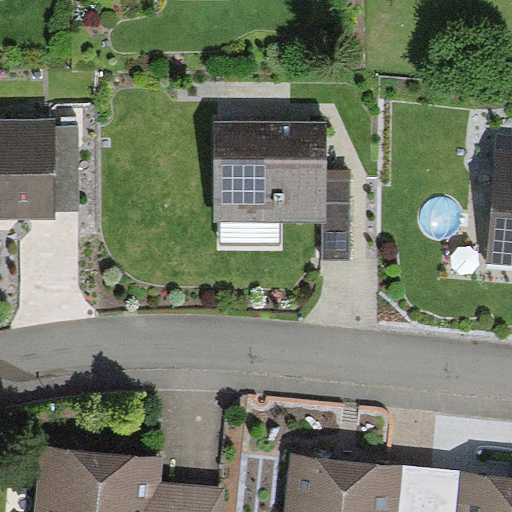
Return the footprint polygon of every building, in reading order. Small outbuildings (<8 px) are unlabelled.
[(54,109),(0,109),(0,210),(55,210),(55,203),(80,203),(79,117),(54,118),(54,109)] [(324,113),(217,113),(218,214),(324,214),(324,165),(324,113)] [(511,137),(500,136),(490,255),(511,257),(511,137)] [(350,165),(324,165),(324,214),(325,254),(351,253),(350,165)] [(167,448),(43,436),(35,511),(223,511),(227,482),(164,476),(167,448)] [(425,511),(430,465),(288,451),(282,511),(425,511)] [(511,511),(511,472),(430,465),(425,511),(511,511)]
